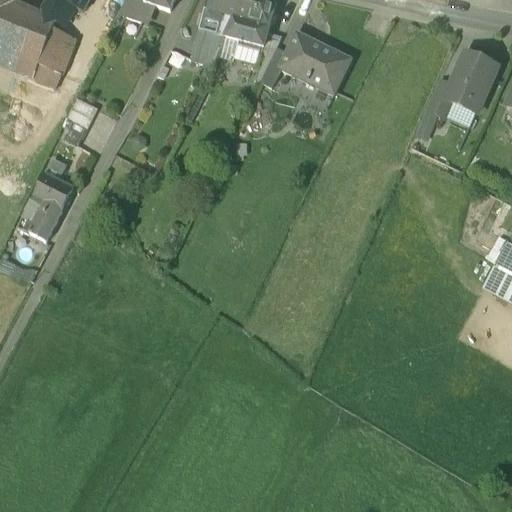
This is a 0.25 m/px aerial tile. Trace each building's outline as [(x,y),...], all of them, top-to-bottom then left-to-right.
[(0,0),(0,69),(32,83),(52,34),(55,27),(42,22),(11,9),(13,0),(0,0)] [(89,0),(52,0),(51,6),(64,10),(66,6),(73,10),(82,15),(89,0)] [(145,5),(128,0),(127,0),(119,16),(143,26),(145,17),(148,7),(145,5)] [(146,0),(145,5),(148,7),(170,14),(175,0),(146,0)] [(244,0),(212,0),(212,3),(207,2),(199,33),(204,34),(217,38),(222,18),(234,21),(235,20),(239,21),(244,0)] [(277,4),(263,0),(244,0),(239,21),(235,20),(234,21),(225,40),(263,51),(264,51),(268,36),(277,4)] [(64,10),(51,6),(42,22),(55,27),(64,10)] [(64,10),(55,27),(52,34),(60,37),(73,10),(66,6),(64,10)] [(52,34),(32,83),(54,92),(74,43),(60,37),(52,34)] [(217,38),(204,34),(201,46),(220,51),(225,40),(217,38)] [(282,40),(268,36),(264,51),(263,51),(256,77),(263,79),(277,50),(282,40)] [(288,56),(280,71),(281,72),(334,98),(351,63),(297,37),(288,56)] [(201,46),(196,45),(192,58),(206,61),(203,69),(210,72),(220,51),(201,46)] [(263,79),(260,85),(272,91),(281,72),(280,71),(288,56),(277,50),(263,79)] [(476,66),(463,60),(450,89),(451,89),(438,120),(445,123),(452,106),(476,117),(497,70),(477,62),(476,66)] [(450,89),(439,84),(425,114),(438,120),(451,89),(450,89)] [(98,112),(77,101),(66,123),(87,133),(98,112)] [(434,123),(425,119),(419,133),(429,137),(434,123)] [(65,171),(51,164),(30,203),(39,208),(24,237),(43,247),(72,191),(58,183),(65,171)] [(511,247),(507,245),(493,270),(511,279),(511,247)] [(511,279),(493,270),(482,292),(511,307),(511,279)]
